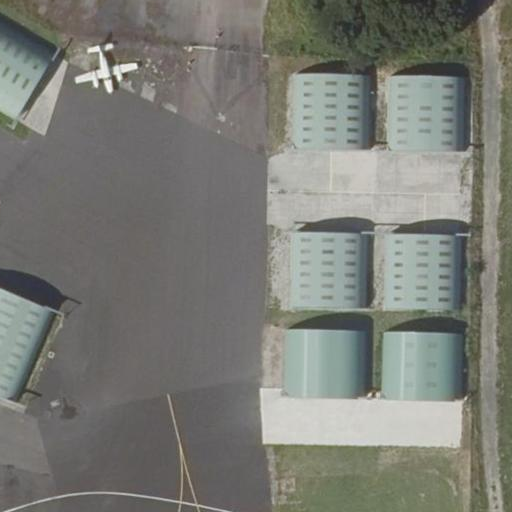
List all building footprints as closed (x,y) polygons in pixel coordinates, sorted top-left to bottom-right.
[(56,55),(0,21),(0,108),(18,119),(56,55)] [(368,76),(294,74),(292,149),(366,151),(368,76)] [(466,82),(393,80),(390,155),(464,157),(466,82)] [(461,237),(387,235),(385,311),(459,313),(461,237)] [(364,239),(291,237),(289,312),(362,314),(364,239)] [(55,315),(0,291),(0,393),(18,401),(55,315)] [(367,332),(287,331),(286,394),(366,395),(367,332)] [(462,334),(384,333),(383,397),(461,398),(462,334)]
